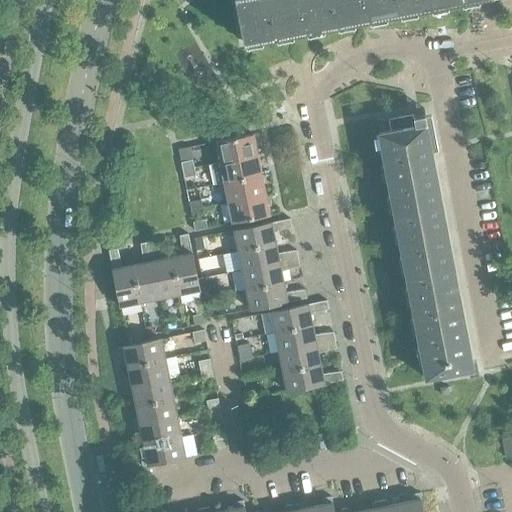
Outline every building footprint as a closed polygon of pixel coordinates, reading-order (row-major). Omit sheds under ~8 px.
[(236,0),(245,42),(464,0),(236,0)] [(399,129),(379,133),(426,379),(469,370),(426,144),(431,143),(425,115),(398,120),(399,129)] [(221,161),(259,154),(254,133),(217,140),(221,161)] [(183,169),(194,167),(193,160),(186,161),(183,149),(179,149),(183,169)] [(221,161),(212,163),(216,183),(225,181),(225,182),(263,174),(259,154),(221,161)] [(194,167),(183,169),(185,178),(196,175),(194,167)] [(267,195),(263,174),(225,182),(230,202),(267,195)] [(267,195),(230,202),(234,223),(271,216),(267,195)] [(191,210),(203,207),(201,200),(190,202),(191,210)] [(205,215),(203,207),(191,210),(193,218),(205,215)] [(239,250),(277,242),(275,232),(293,227),(291,218),(235,229),(239,250)] [(205,220),(194,222),(196,231),(207,228),(205,220)] [(173,257),(180,294),(201,290),(189,233),(180,235),(183,254),(173,257)] [(180,294),(173,257),(163,259),(157,240),(149,241),(161,298),(180,294)] [(161,298),(149,241),(141,243),(143,262),(133,264),(141,302),(161,298)] [(279,252),(277,242),(239,250),(243,269),(299,258),(297,250),(279,252)] [(141,302),(133,264),(123,267),(118,248),(109,250),(120,306),(141,302)] [(299,258),(243,269),(247,288),(284,281),(282,271),(301,266),(299,258)] [(284,281),(247,288),(251,309),(307,297),(306,289),(286,292),(284,281)] [(275,332),(313,324),(310,313),(329,309),(327,300),(271,311),(275,332)] [(313,324),(275,332),(279,351),(335,340),(334,331),(315,335),(313,324)] [(195,343),(207,340),(204,330),(193,332),(195,343)] [(128,366),(166,358),(162,338),(118,347),(120,354),(125,352),(128,366)] [(337,348),(335,340),(279,351),(283,371),(321,363),(319,352),(337,348)] [(246,344),(238,345),(241,359),(249,358),(246,344)] [(166,358),(128,366),(130,380),(125,381),(126,387),(170,378),(166,358)] [(201,372),(213,369),(210,359),(199,361),(201,372)] [(323,373),(321,363),(283,371),(287,391),(344,379),(342,371),(323,373)] [(213,369),(201,372),(203,382),(215,380),(213,369)] [(170,378),(126,387),(128,392),(133,391),(136,405),(174,398),(170,378)] [(174,398),(136,405),(139,419),(133,420),(134,426),(178,417),(174,398)] [(209,411),(221,409),(219,398),(207,401),(209,411)] [(221,409),(209,411),(211,421),(223,419),(221,409)] [(178,417),(134,426),(136,432),(141,431),(144,444),(182,437),(178,417)] [(511,436),(503,439),(506,458),(511,456),(511,436)] [(182,437),(144,444),(147,458),(141,459),(142,466),(186,457),(182,437)] [(215,440),(217,451),(229,448),(226,438),(215,440)] [(401,503),(402,511),(423,511),(420,493),(414,494),(415,500),(401,503)] [(312,507),(313,511),(334,511),(332,497),(326,498),(327,504),(312,507)] [(238,507),(224,510),(224,511),(245,511),(243,500),(237,502),(238,507)] [(386,500),(380,501),(382,511),(402,511),(401,503),(387,505),(386,500)] [(376,508),(362,511),(382,511),(380,501),(375,503),(376,508)]
